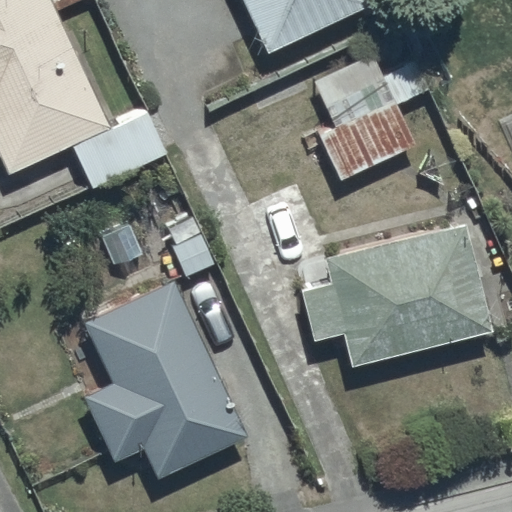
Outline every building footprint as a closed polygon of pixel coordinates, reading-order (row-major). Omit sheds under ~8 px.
[(49,0),(0,0),(0,167),(0,168),(65,139),(84,182),(161,148),(141,104),(104,120),(49,0)] [(238,0),(261,45),(354,0),(238,0)] [(313,130),(335,174),(410,138),(392,101),(425,84),(411,55),(379,70),(368,47),(307,76),(329,122),(313,130)] [(345,360),(486,324),(458,216),(319,251),(325,275),(294,283),(306,333),(336,325),(345,360)] [(138,441),(152,471),(241,430),(168,274),(79,315),(107,375),(76,390),(107,456),(138,441)]
